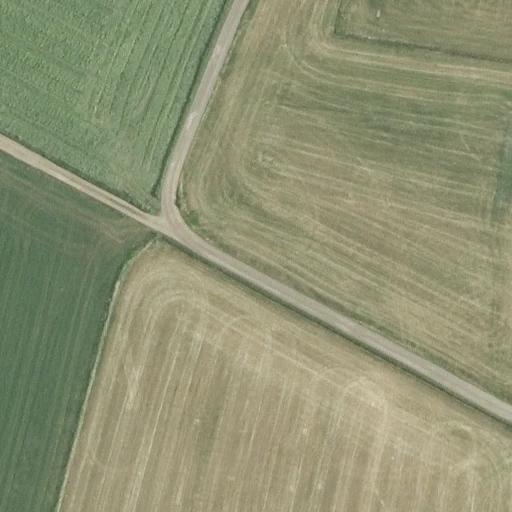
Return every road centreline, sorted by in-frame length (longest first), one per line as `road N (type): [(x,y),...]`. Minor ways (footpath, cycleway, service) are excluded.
road 1 (unclassified): [(511,416),(178,231),(172,188),(243,0)]
road 2 (track): [(178,231),(0,142)]
